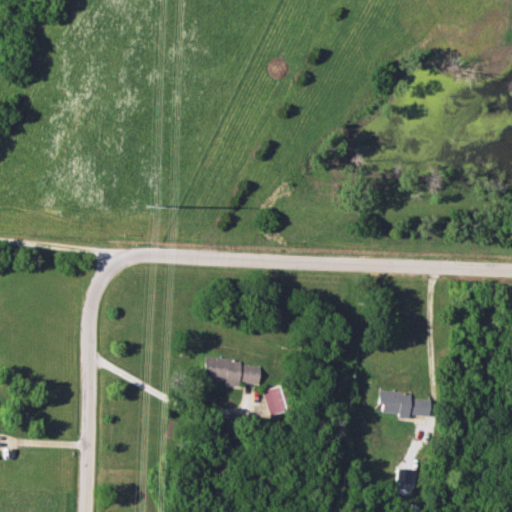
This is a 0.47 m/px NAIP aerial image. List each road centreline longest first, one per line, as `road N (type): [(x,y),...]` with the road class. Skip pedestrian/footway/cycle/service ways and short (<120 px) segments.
road 1 (residential): [(511,270),(135,253),(103,268)]
road 2 (residential): [(84,511),(86,304),(103,268)]
road 3 (residential): [(0,247),(123,256)]
